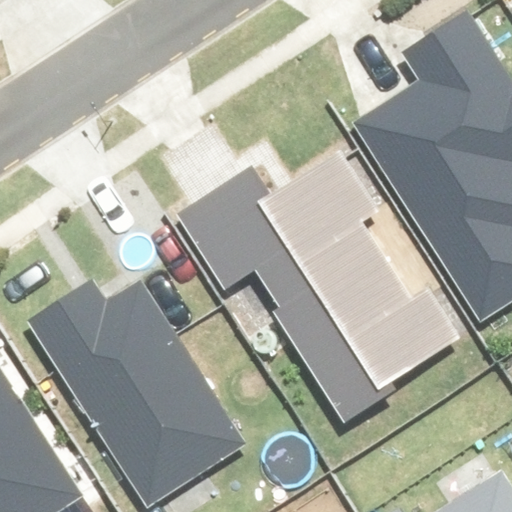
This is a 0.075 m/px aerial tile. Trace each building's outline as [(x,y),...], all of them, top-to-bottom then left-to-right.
[(511,78),(474,25),(414,69),(428,88),(370,130),(504,316),(511,310),(511,78)] [(231,308),(259,289),(354,435),(480,354),(429,276),(414,286),(384,241),(400,231),(347,150),(279,195),(267,176),(181,232),(231,308)] [(161,511),(251,460),(149,285),(111,307),(102,291),(38,329),(145,511),(161,511)] [(0,511),(55,511),(71,502),(0,390),(0,511)] [(511,511),(511,496),(501,480),(450,511),(511,511)]
